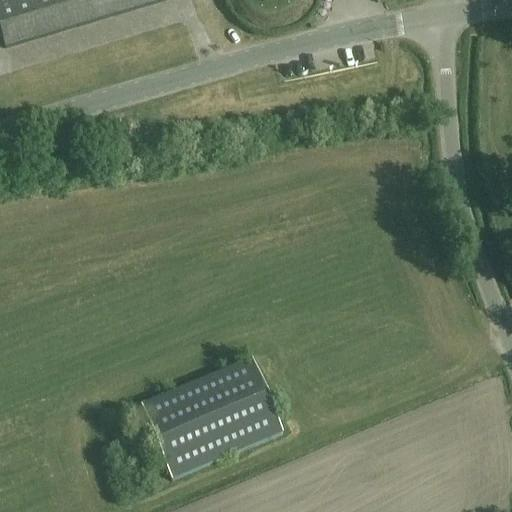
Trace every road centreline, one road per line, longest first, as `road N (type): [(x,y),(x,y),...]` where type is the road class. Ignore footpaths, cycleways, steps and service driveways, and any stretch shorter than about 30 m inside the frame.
road 1 (unclassified): [(0,130),(452,11)]
road 2 (unclassified): [(511,357),(452,156),(445,58),(452,11)]
